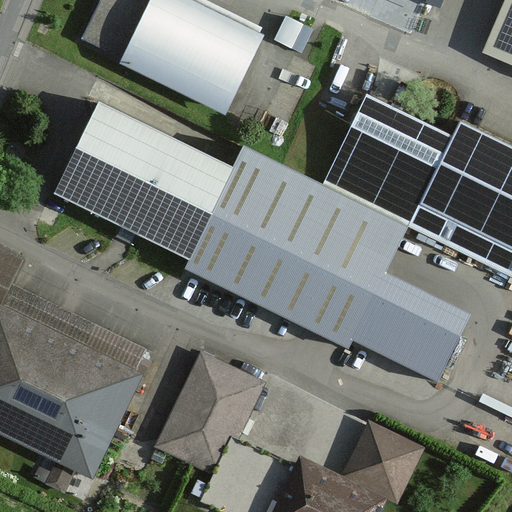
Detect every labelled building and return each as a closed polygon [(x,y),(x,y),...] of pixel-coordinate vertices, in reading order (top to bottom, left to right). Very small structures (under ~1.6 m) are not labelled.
[(224,109),(258,39),(179,0),(100,0),(82,39),(224,109)] [(300,52),(311,29),(288,17),(276,41),(300,52)] [(511,23),(500,53),(511,58),(511,23)] [(452,137),(367,95),(323,184),(511,275),(511,146),(460,121),(452,137)] [(233,172),(98,107),(54,197),(189,263),(233,172)] [(408,229),(244,150),(185,273),(349,352),(352,344),(438,386),(471,318),(385,277),(408,229)] [(0,311),(14,283),(25,260),(0,248),(0,311)] [(88,468),(147,349),(14,283),(0,311),(0,424),(60,454),(78,463),(88,468)] [(189,460),(233,369),(202,354),(152,455),(162,459),(167,449),(189,460)] [(189,460),(216,473),(230,443),(261,382),(233,369),(189,460)] [(371,428),(349,474),(395,497),(418,450),(371,428)] [(232,443),(203,501),(224,511),(279,511),(297,475),(232,443)] [(78,463),(60,454),(46,482),(64,491),(78,463)] [(373,511),(379,501),(303,464),(297,475),(279,511),(373,511)]
